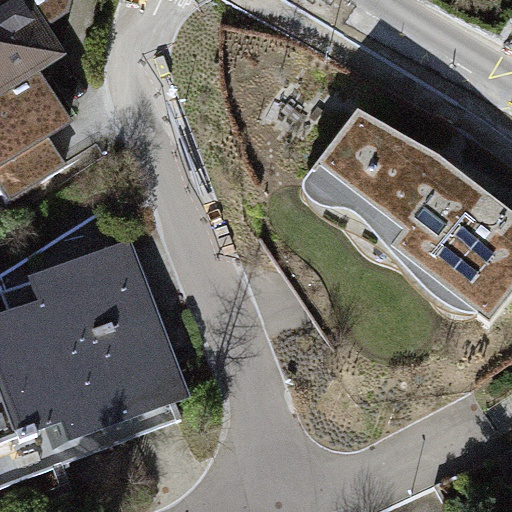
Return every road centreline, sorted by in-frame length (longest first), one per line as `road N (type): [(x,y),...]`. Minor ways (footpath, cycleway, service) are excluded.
road 1 (residential): [(285,482),(231,309),(139,89),(154,0)]
road 2 (secondary): [(352,0),(511,100)]
